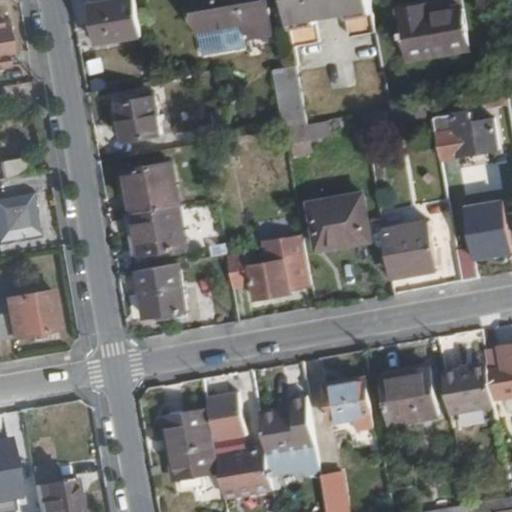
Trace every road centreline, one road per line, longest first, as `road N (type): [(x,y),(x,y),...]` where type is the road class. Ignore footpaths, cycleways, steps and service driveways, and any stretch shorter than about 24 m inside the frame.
road 1 (residential): [(116,368),(511,299)]
road 2 (residential): [(50,0),(116,368)]
road 3 (residential): [(116,368),(141,511)]
